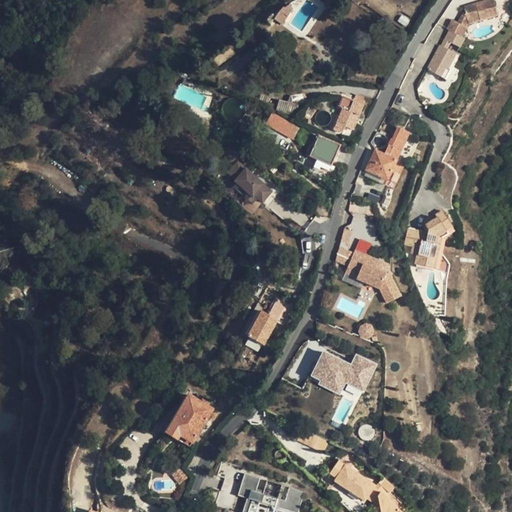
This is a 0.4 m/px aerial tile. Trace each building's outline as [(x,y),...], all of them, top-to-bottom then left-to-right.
[(465,11),(467,19),(479,16),(480,20),(498,16),(493,0),(489,0),(464,7),(465,11)] [(283,7),(274,19),(282,24),(291,11),(284,6),(283,7)] [(465,11),(458,23),(466,27),(468,24),(467,19),(465,11)] [(452,20),(447,29),(450,31),(462,37),(467,28),(466,27),(458,23),(452,20)] [(441,46),(428,69),(441,77),(446,68),(448,69),(456,54),(447,49),(451,43),(460,48),(465,39),(462,37),(450,31),(442,46),(441,46)] [(448,69),(446,68),(441,77),(446,79),(451,70),(448,69)] [(288,102),(279,100),(276,110),(295,116),(299,105),(298,105),(307,100),(303,94),(290,96),(288,102)] [(356,94),(353,101),(363,105),(366,98),(356,94)] [(363,105),(353,101),(343,97),(338,107),(343,108),(334,130),(342,133),(345,126),(353,129),(363,105)] [(314,110),(310,107),(308,109),(306,114),(306,115),(306,116),(307,117),(310,117),(314,110)] [(180,117),(171,108),(165,114),(174,123),(180,117)] [(299,128),(272,114),(266,124),(274,128),(277,122),(287,127),(284,133),(293,138),(299,128)] [(274,128),(266,124),(264,127),(291,142),(293,138),(284,133),(274,128)] [(375,150),(363,176),(374,180),(377,180),(379,176),(387,180),(409,133),(398,127),(392,140),(391,140),(384,154),(375,150)] [(340,145),(318,135),(309,156),(316,159),(313,167),(319,171),(321,167),(328,171),(340,145)] [(274,190),(239,161),(229,172),(238,179),(232,185),(253,204),(259,197),(264,201),(274,190)] [(387,210),(395,212),(397,200),(390,199),(387,210)] [(407,229),(404,244),(413,246),(411,254),(417,255),(415,264),(426,267),(429,258),(432,258),(435,248),(439,249),(441,238),(448,234),(446,230),(453,226),(442,211),(436,215),(437,218),(425,225),(425,226),(428,230),(427,233),(424,232),(407,229)] [(356,278),(379,288),(386,303),(401,296),(389,272),(385,274),(363,264),(366,258),(354,253),(348,266),(359,271),(356,278)] [(429,258),(426,267),(434,269),(436,259),(432,258),(429,258)] [(345,273),(356,278),(359,271),(348,266),(345,273)] [(263,311),(250,336),(266,344),(279,319),(263,311)] [(372,326),(371,325),(369,324),(367,324),(364,325),(363,326),(361,328),(361,330),(361,332),(362,335),(364,336),(366,337),(368,337),(370,337),(372,336),(373,334),(374,332),(374,330),(374,328),(372,326)] [(365,390),(378,363),(357,353),(352,363),(325,349),(312,374),(322,379),(320,383),(341,393),(347,381),(365,390)] [(201,402),(188,395),(166,432),(181,441),(184,437),(193,442),(207,419),(209,420),(214,410),(207,406),(209,403),(202,399),(201,402)] [(303,427),(297,439),(324,452),(329,441),(303,427)] [(193,442),(184,437),(181,441),(190,447),(193,442)] [(339,461),(330,473),(337,479),(336,481),(366,501),(367,499),(375,504),(375,507),(375,511),(402,511),(387,497),(382,492),(375,488),(376,486),(339,461)] [(183,467),(175,474),(182,483),(190,476),(183,467)] [(243,475),(238,496),(246,498),(242,511),(274,511),(281,484),(243,475)] [(396,488),(384,477),(379,483),(391,493),(396,488)] [(391,493),(379,483),(376,486),(375,488),(382,492),(387,497),(391,493)]
